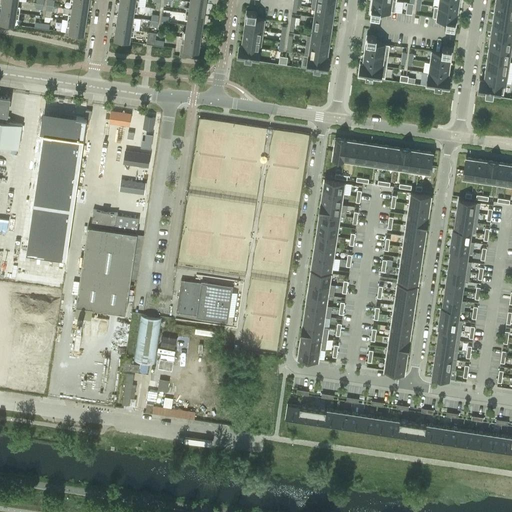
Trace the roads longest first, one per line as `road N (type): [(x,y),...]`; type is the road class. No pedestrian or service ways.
road 1 (residential): [(321,117),(288,363),(411,385)]
road 2 (unclassified): [(264,437),(0,405)]
road 3 (residential): [(411,385),(450,136)]
road 4 (residential): [(172,98),(140,310)]
road 5 (unclassified): [(209,511),(0,480)]
road 6 (residential): [(477,0),(457,137)]
road 7 (residential): [(336,120),(353,0)]
